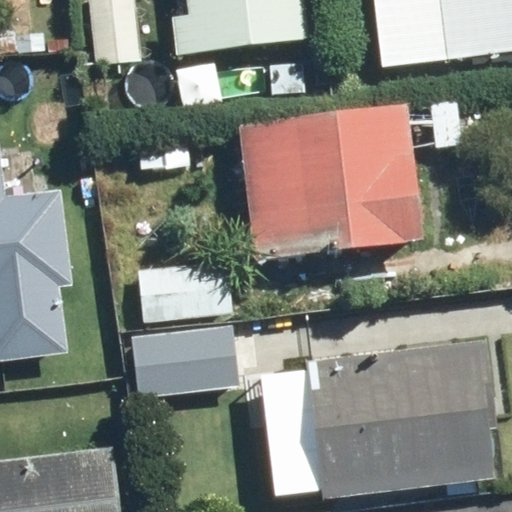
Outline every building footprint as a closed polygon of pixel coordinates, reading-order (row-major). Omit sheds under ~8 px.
[(141,62),(134,0),(85,0),(93,67),(141,62)] [(173,59),(304,43),(299,0),(183,0),(186,16),(168,19),(173,59)] [(511,0),(369,0),(377,69),(511,54),(511,0)] [(420,243),(404,108),(236,127),(252,262),(420,243)] [(0,157),(0,362),(67,353),(59,289),(74,287),(62,192),(5,199),(0,157)] [(256,313),(249,260),(137,273),(144,327),(256,313)] [(259,371),(253,318),(175,326),(180,379),(259,371)] [(495,433),(484,342),(301,364),(317,502),(490,482),(485,435),(495,433)] [(0,511),(119,511),(112,449),(0,462),(0,511)]
